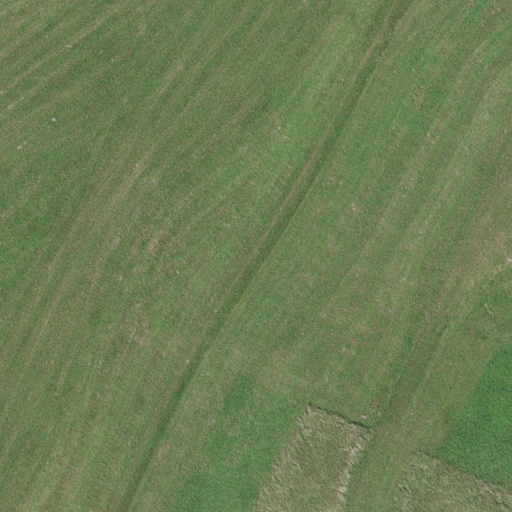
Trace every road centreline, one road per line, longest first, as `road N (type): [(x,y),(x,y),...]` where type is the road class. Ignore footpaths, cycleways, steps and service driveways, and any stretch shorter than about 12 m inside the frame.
road 1 (track): [(402,0),(294,209),(231,292),(173,393),(121,511)]
road 2 (track): [(511,204),(385,437),(362,511)]
